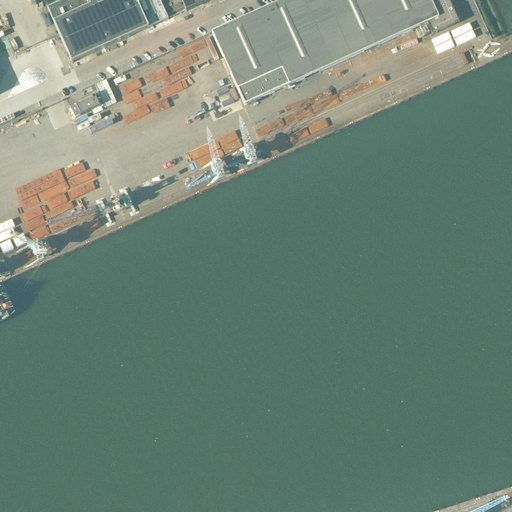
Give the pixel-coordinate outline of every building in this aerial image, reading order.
[(148,29),(134,0),(67,0),(47,9),(72,64),(148,29)] [(134,0),(148,29),(168,20),(167,20),(185,12),(186,12),(212,0),(134,0)] [(291,0),(214,35),(247,108),(249,107),(250,109),(259,105),(258,103),(429,26),(435,37),(461,25),(450,0),(291,0)] [(95,85),(105,108),(116,103),(107,80),(95,85)] [(87,101),(69,108),(74,119),(99,108),(95,97),(87,101)]
